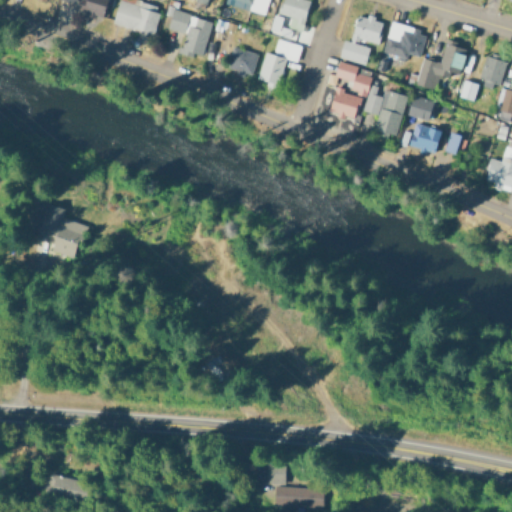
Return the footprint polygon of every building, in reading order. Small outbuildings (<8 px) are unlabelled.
[(71,0),(79,2),(77,9),(105,16),(109,0),(71,0)] [(160,6),(139,0),(118,0),(112,22),(152,34),(160,6)] [(267,0),(232,0),(231,5),(263,14),(267,0)] [(268,31),(289,36),(292,28),(302,30),(309,0),(280,0),(278,13),(289,16),(286,26),(280,24),(282,16),(272,13),(268,31)] [(211,20),(172,8),(167,27),(184,32),(180,49),(201,55),(211,20)] [(338,57),(364,63),(369,44),(376,46),(383,19),(355,12),(348,40),(342,39),(338,57)] [(390,21),(382,51),(405,57),(406,52),(419,56),(426,30),(390,21)] [(300,44),(275,38),(272,53),(263,50),(256,78),(278,84),(284,58),(296,61),(300,44)] [(421,56),(413,82),(434,88),(438,74),(447,77),(449,70),(459,73),(467,46),(445,40),(439,61),(421,56)] [(257,53),(231,45),(224,66),(250,75),(257,53)] [(476,80),(497,86),(505,60),(484,54),(476,80)] [(327,110),(357,117),(367,75),(355,72),(357,65),(337,60),(333,76),(351,80),(348,91),(342,90),(343,87),(333,84),(327,110)] [(473,99),(477,81),(461,79),(458,96),(473,99)] [(497,109),(511,112),(511,89),(503,87),(497,109)] [(375,114),(372,127),(394,133),(405,94),(382,88),(380,95),(367,91),(361,110),(375,114)] [(406,113),(427,120),(434,100),(412,93),(406,113)] [(435,153),(441,128),(413,121),(407,144),(419,147),(418,149),(435,153)] [(460,154),(466,136),(449,131),(443,149),(460,154)] [(511,181),(511,146),(503,144),(499,159),(489,157),(483,178),(493,181),(491,186),(510,191),(511,181)] [(88,224),(62,216),(65,207),(46,202),(36,236),(54,241),(51,251),(72,257),(75,245),(81,247),(88,224)]
